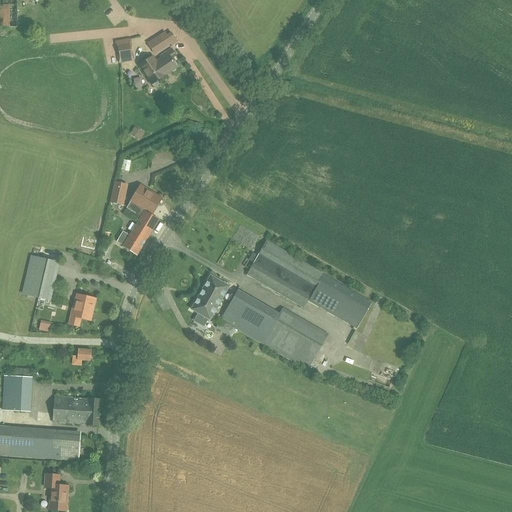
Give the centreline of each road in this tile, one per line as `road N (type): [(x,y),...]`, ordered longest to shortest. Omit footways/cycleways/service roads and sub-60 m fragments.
road 1 (tertiary): [(107,511),(120,345),(133,287),(321,0)]
road 2 (unknown): [(243,120),(176,23),(139,21),(114,0)]
